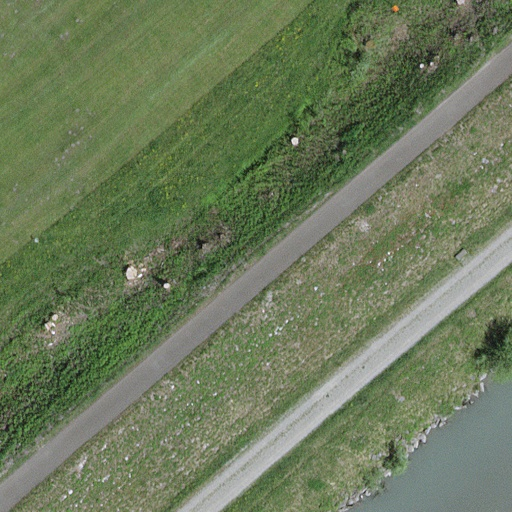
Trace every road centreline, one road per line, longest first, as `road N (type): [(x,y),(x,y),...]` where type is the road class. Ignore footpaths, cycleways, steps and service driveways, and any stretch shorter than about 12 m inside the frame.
road 1 (track): [(511,64),(0,508)]
road 2 (track): [(203,511),(511,240)]
